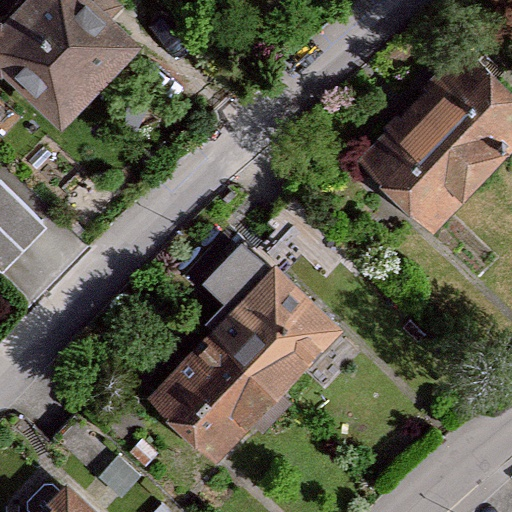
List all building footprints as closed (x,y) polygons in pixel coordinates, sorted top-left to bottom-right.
[(78,0),(34,0),(0,36),(0,66),(59,123),(130,49),(78,0)] [(511,120),(455,66),(350,176),(426,248),(511,157),(511,120)] [(0,255),(2,258),(49,213),(1,162),(0,163),(0,255)] [(272,243),(152,382),(223,444),(343,305),(272,243)] [(93,511),(66,484),(38,511),(93,511)]
